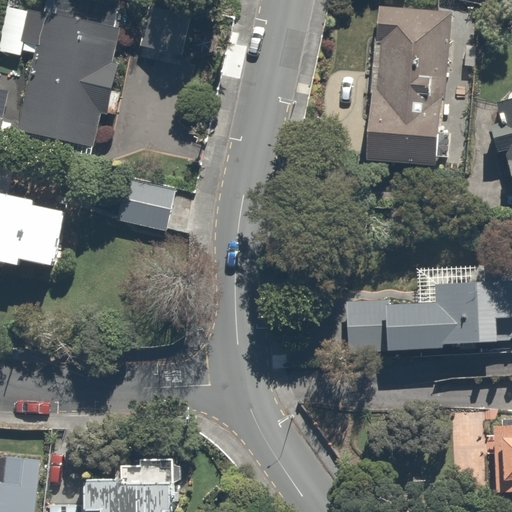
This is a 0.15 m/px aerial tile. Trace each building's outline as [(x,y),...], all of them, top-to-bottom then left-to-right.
[(48,0),(48,5),(9,2),(4,58),(41,62),(33,153),(110,160),(114,120),(119,120),(124,65),(116,64),(122,3),(93,0),(48,0)] [(450,172),(460,19),(381,14),(372,167),(450,172)] [(511,98),(499,101),(504,124),(492,127),(511,216),(511,98)] [(162,194),(163,189),(125,186),(122,227),(174,231),(175,223),(187,224),(190,197),(162,194)] [(44,209),(45,201),(0,194),(0,276),(73,288),(85,216),(44,209)] [(479,275),(424,272),(422,315),(402,314),(402,307),(356,306),(354,351),(398,353),(398,361),(459,364),(459,356),(511,358),(511,294),(478,293),(479,275)] [(511,430),(500,430),(500,454),(511,454),(511,462),(511,505),(511,504),(511,430)] [(45,511),(50,467),(1,459),(0,465),(0,511),(45,511)] [(190,511),(192,492),(183,492),(185,465),(132,462),(130,482),(101,480),(98,511),(190,511)]
